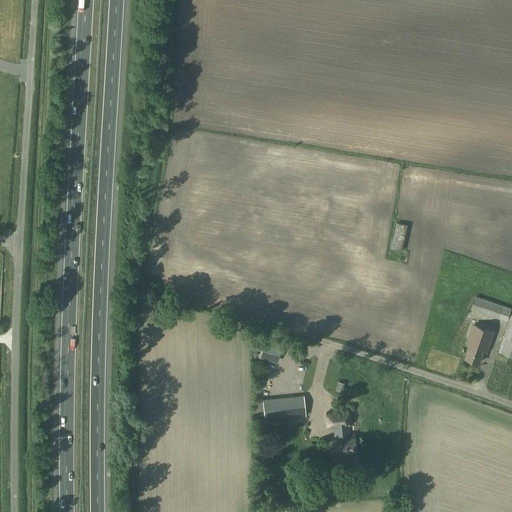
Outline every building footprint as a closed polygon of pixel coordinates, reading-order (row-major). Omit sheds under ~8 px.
[(391,248),(402,250),(407,224),(397,222),(391,248)] [(471,309),(507,321),(511,308),(475,295),(471,309)] [(511,356),(511,312),(498,351),(511,356)] [(471,343),(466,357),(479,362),(485,346),(488,347),(493,330),(474,324),(468,342),(471,343)] [(257,357),(277,362),(281,345),(262,340),(257,357)] [(304,395),(262,398),(264,419),(306,415),(304,395)] [(333,436),(329,437),(330,443),(329,443),(330,449),(330,450),(331,456),(355,454),(354,447),(355,447),(354,441),(353,434),(351,434),(350,433),(349,432),(348,426),(349,425),(349,423),(350,423),(349,412),(348,411),(348,410),(326,412),(327,414),(326,414),(327,425),(328,425),(328,426),(332,426),(333,427),(334,428),(335,434),(334,436),(333,436)] [(254,441),(254,453),(274,453),(274,441),(254,441)]
